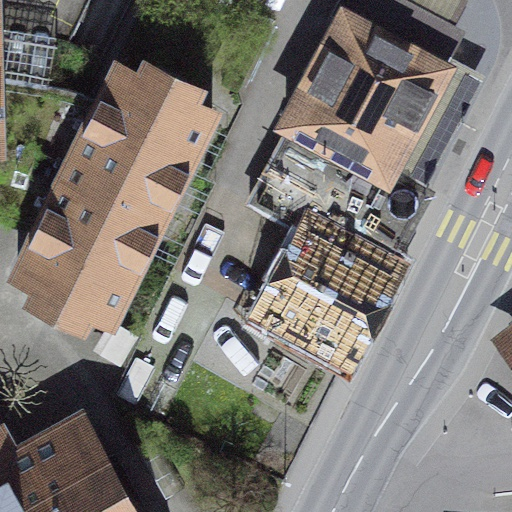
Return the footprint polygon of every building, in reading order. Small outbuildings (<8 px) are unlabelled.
[(466,0),(348,0),(249,202),(311,233),(351,153),(383,169),(466,0)] [(50,84),(27,79),(0,75),(0,30),(0,198),(29,201),(84,97),(50,84)] [(213,63),(148,31),(140,48),(124,40),(14,260),(32,269),(26,280),(88,311),(94,300),(117,312),(229,89),(206,78),(213,63)] [(383,169),(351,153),(311,233),(296,264),(277,255),(258,294),(348,338),(422,188),(383,169)] [(511,325),(493,340),(511,365),(511,325)] [(150,511),(87,394),(17,431),(3,407),(0,408),(0,511),(150,511)]
